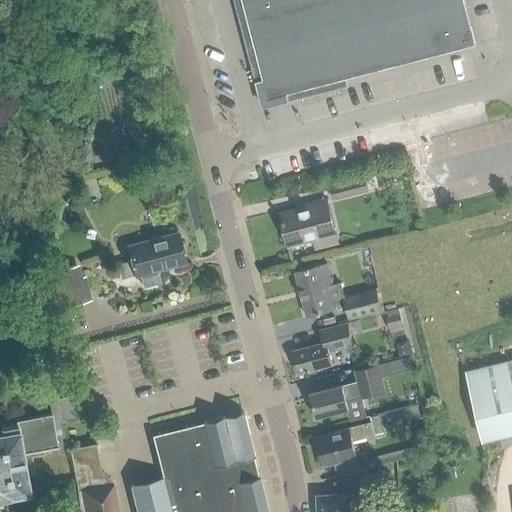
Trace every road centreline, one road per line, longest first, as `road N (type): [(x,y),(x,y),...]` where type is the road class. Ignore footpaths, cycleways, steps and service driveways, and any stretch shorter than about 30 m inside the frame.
road 1 (residential): [(294,511),(220,200)]
road 2 (residential): [(220,200),(169,0)]
